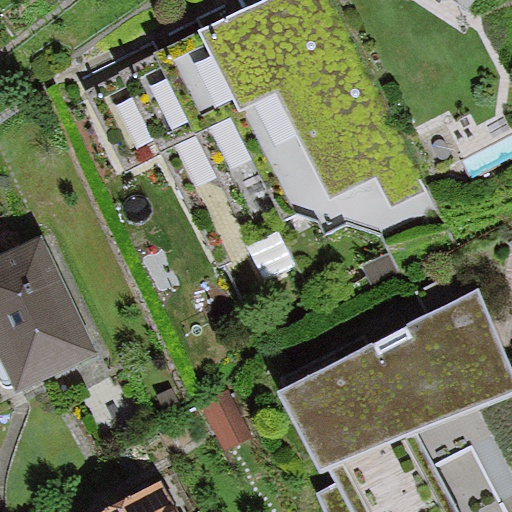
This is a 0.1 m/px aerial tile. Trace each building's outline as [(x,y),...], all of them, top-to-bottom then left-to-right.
[(451,220),(345,0),(298,0),(112,89),(150,168),(163,162),(218,278),(251,263),(271,305),(451,220)] [(448,0),(467,12),(488,0),(448,0)] [(50,237),(0,259),(0,359),(18,398),(106,357),(50,237)] [(511,397),(511,369),(480,286),(282,393),(321,471),(330,467),(418,433),(511,397)] [(460,511),(418,433),(330,467),(340,484),(318,495),(325,511),(460,511)] [(177,511),(159,480),(103,511),(177,511)]
